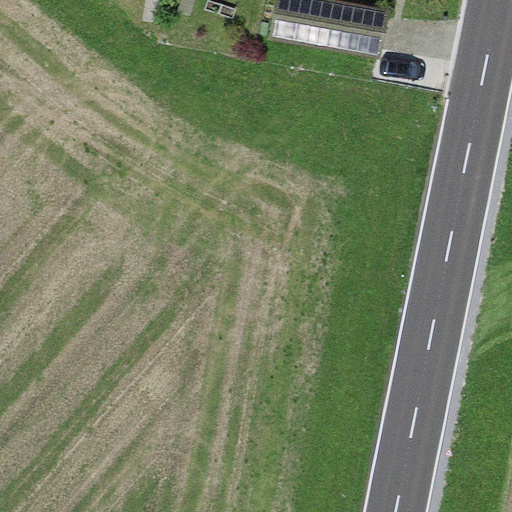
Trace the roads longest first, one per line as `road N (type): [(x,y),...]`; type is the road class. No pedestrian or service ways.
road 1 (tertiary): [(477,121),(400,511)]
road 2 (tertiary): [(477,121),(502,0)]
